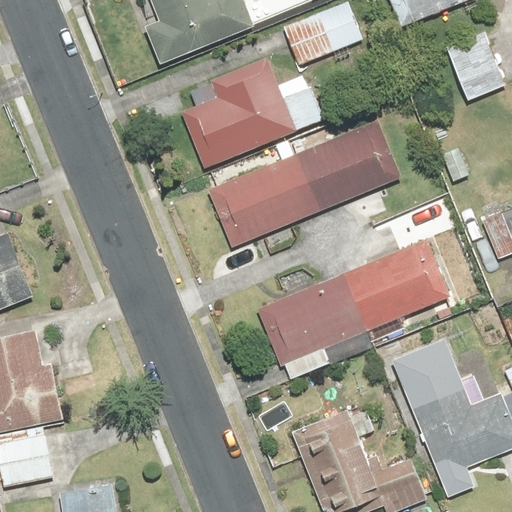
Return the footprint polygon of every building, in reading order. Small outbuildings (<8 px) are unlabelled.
[(253,0),(151,0),(155,12),(149,15),(165,71),(262,27),(253,0)] [(511,0),(393,0),(402,30),(468,0),(511,0)] [(489,30),(448,47),(471,100),(511,83),(489,30)] [(302,49),(175,105),(207,176),(334,120),(302,49)] [(388,108),(216,187),(244,247),(416,168),(388,108)] [(472,175),(462,148),(443,155),(454,183),(472,175)] [(487,239),(474,207),(457,214),(470,246),(487,239)] [(428,240),(268,308),(294,368),(453,300),(428,240)] [(0,252),(0,298),(14,294),(0,252)] [(54,369),(43,371),(37,325),(0,330),(0,424),(61,416),(54,369)] [(446,330),(395,355),(437,492),(495,465),(490,450),(511,439),(511,419),(501,384),(467,400),(446,330)] [(412,443),(389,455),(369,396),(312,428),(340,511),(400,511),(430,495),(412,443)] [(45,431),(0,435),(0,479),(49,475),(45,431)] [(118,511),(115,481),(59,486),(61,511),(118,511)]
